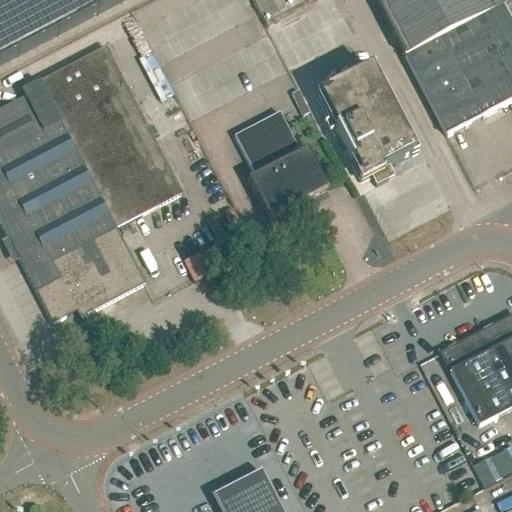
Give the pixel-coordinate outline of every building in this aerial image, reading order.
[(0,0),(0,67),(129,0),(0,0)] [(374,0),(405,59),(489,15),(480,0),(374,0)] [(447,140),(511,105),(511,59),(489,15),(405,59),(447,140)] [(181,194),(105,50),(22,95),(25,101),(0,113),(0,225),(53,328),(77,316),(79,321),(145,287),(116,233),(118,232),(117,230),(183,196),(182,194),(181,194)] [(363,185),(416,157),(371,72),(318,100),(363,185)] [(156,137),(184,125),(174,102),(146,114),(156,137)] [(248,183),(269,223),(328,192),(307,152),(300,155),(280,116),(235,139),(255,179),(248,183)] [(479,429),(511,412),(511,319),(441,356),(479,429)] [(423,328),(407,334),(417,359),(432,353),(423,328)] [(454,432),(470,419),(464,412),(448,425),(454,432)] [(279,511),(260,475),(212,500),(218,511),(279,511)]
